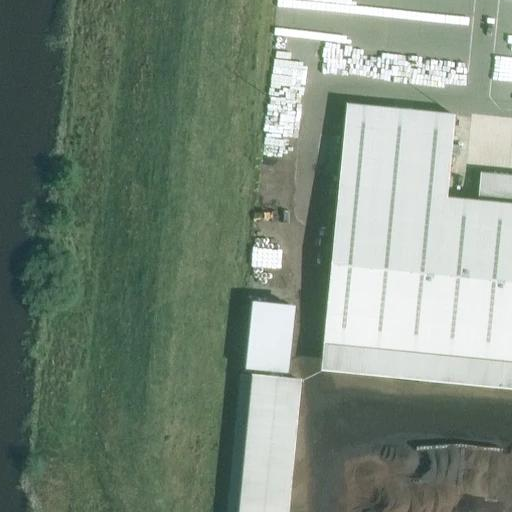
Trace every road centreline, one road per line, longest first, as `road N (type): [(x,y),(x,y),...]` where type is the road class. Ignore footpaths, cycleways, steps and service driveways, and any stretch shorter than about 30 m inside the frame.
road 1 (unknown): [(511,402),(412,386),(331,399),(301,442),(301,511)]
road 2 (unknown): [(511,113),(497,102),(340,79),(328,68)]
